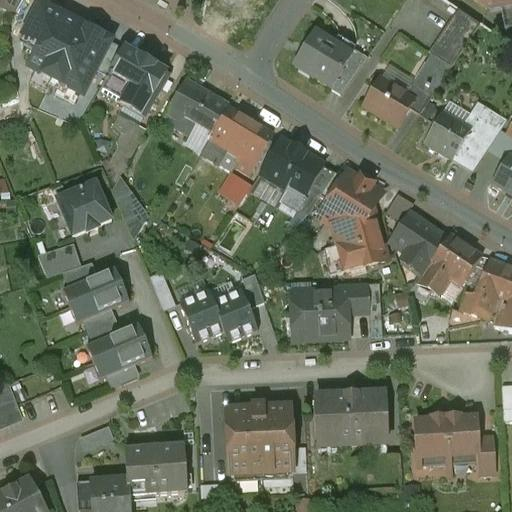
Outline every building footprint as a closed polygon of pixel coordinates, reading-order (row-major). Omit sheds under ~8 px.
[(23,0),(0,0),(0,9),(13,17),(15,15),(23,0)] [(43,5),(35,0),(23,0),(15,15),(23,20),(32,25),(43,5)] [(237,0),(260,10),(264,0),(237,0)] [(511,0),(474,0),(490,11),(511,6),(511,0)] [(432,9),(421,2),(413,13),(424,20),(432,9)] [(84,28),(43,4),(32,25),(29,30),(30,30),(52,43),(67,52),(68,53),(84,28)] [(457,13),(428,56),(430,57),(451,71),(480,28),(457,13)] [(23,20),(12,38),(23,44),(30,30),(29,30),(32,25),(23,20)] [(123,51),(84,28),(68,53),(67,52),(60,63),(70,70),(84,79),(100,89),(123,51)] [(339,51),(314,36),(307,48),(295,69),(330,90),(332,91),(343,73),(351,59),(339,51)] [(67,52),(52,43),(42,59),(36,58),(30,95),(31,94),(49,89),(60,63),(67,52)] [(367,61),(354,53),(355,50),(343,44),(339,51),(351,59),(343,73),(354,80),(367,61)] [(28,51),(19,50),(17,66),(26,67),(28,51)] [(168,78),(125,53),(110,79),(130,91),(121,106),(143,119),(168,78)] [(451,71),(430,57),(413,85),(434,97),(451,71)] [(49,89),(48,89),(58,94),(70,70),(60,63),(49,89)] [(24,74),(16,73),(14,83),(23,84),(24,74)] [(343,73),(332,91),(330,90),(330,92),(341,98),(354,80),(343,73)] [(405,98),(380,83),(363,110),(397,131),(409,112),(414,104),(405,98)] [(434,97),(413,85),(405,98),(414,104),(409,112),(419,118),(434,97)] [(227,111),(184,86),(163,123),(190,139),(193,133),(208,142),(227,111)] [(49,89),(31,94),(34,106),(52,100),(58,94),(48,89),(49,89)] [(507,124),(477,106),(464,128),(470,132),(469,133),(492,147),(507,124)] [(272,139),(229,112),(211,143),(210,142),(209,144),(227,154),(238,161),(254,170),(272,139)] [(464,128),(443,116),(424,147),(453,164),(454,162),(469,133),(470,132),(464,128)] [(469,133),(454,162),(473,174),(492,147),(469,133)] [(324,168),(281,143),(259,179),(287,196),(283,203),(298,212),(311,190),(324,168)] [(227,154),(209,144),(200,159),(218,169),(227,154)] [(511,160),(509,158),(491,188),(511,200),(511,160)] [(254,170),(238,161),(233,170),(248,179),(254,170)] [(252,190),(230,176),(218,195),(239,209),(246,197),(247,198),(252,190)] [(329,206),(319,221),(330,228),(375,216),(372,213),(382,197),(348,176),(329,206)] [(321,196),(319,200),(329,206),(344,182),(334,176),(321,196)] [(148,221),(120,182),(120,181),(112,194),(134,243),(148,221)] [(116,234),(97,190),(56,207),(75,252),(116,234)] [(311,190),(298,212),(293,221),(300,226),(307,218),(308,218),(319,200),(321,196),(311,190)] [(14,204),(6,205),(7,218),(15,218),(14,204)] [(375,216),(330,228),(336,251),(322,255),(324,265),(326,265),(330,279),(388,263),(375,216)] [(446,242),(408,217),(388,245),(406,257),(401,264),(421,279),(446,242)] [(449,239),(417,287),(412,284),(407,286),(410,298),(420,304),(426,292),(440,298),(450,283),(461,291),(481,261),(449,239)] [(490,264),(476,294),(470,291),(461,316),(462,316),(485,325),(486,325),(491,312),(499,315),(511,277),(511,270),(490,263),(490,264)] [(115,273),(62,295),(77,329),(129,307),(115,273)] [(161,277),(150,282),(155,293),(166,288),(161,277)] [(511,277),(499,315),(494,330),(511,336),(511,335),(511,277)] [(264,307),(254,278),(242,284),(245,292),(241,294),(249,313),(264,307)] [(175,310),(166,288),(155,293),(164,314),(175,310)] [(367,289),(337,290),(338,296),(346,296),(346,314),(368,313),(367,289)] [(213,306),(212,306),(224,336),(228,347),(258,335),(249,313),(241,294),(213,306)] [(208,295),(179,307),(196,348),(224,336),(212,306),(213,306),(208,295)] [(338,296),(291,299),(292,317),(300,317),(301,342),(348,340),(346,314),(346,296),(338,296)] [(485,325),(462,316),(459,324),(450,320),(450,321),(447,333),(485,325)] [(450,321),(441,318),(437,335),(447,333),(450,321)] [(138,329),(86,351),(100,384),(152,362),(138,329)] [(8,388),(0,391),(0,409),(15,404),(8,388)] [(345,399),(315,401),(318,450),(386,447),(384,397),(357,399),(356,398),(345,398),(345,399)] [(264,412),(264,409),(251,410),(252,413),(226,414),(229,478),(293,475),(290,411),(264,412)] [(443,421),(444,422),(438,422),(439,424),(432,425),(432,421),(430,422),(430,425),(415,426),(418,470),(447,468),(448,481),(450,480),(450,468),(477,466),(477,459),(478,458),(477,443),(476,422),(461,423),(461,420),(458,420),(459,423),(452,424),(452,421),(447,421),(443,421)] [(87,453),(115,443),(110,429),(82,439),(87,453)] [(492,442),(477,443),(478,458),(477,459),(477,466),(478,479),(494,478),(492,442)] [(184,449),(158,451),(158,446),(150,447),(150,451),(124,453),(126,482),(128,501),(129,501),(187,497),(184,449)] [(126,482),(91,485),(92,511),(129,511),(129,501),(128,501),(126,482)] [(44,511),(29,483),(0,498),(0,511),(44,511)] [(203,487),(204,498),(233,496),(232,485),(203,487)] [(92,511),(91,486),(76,487),(78,511),(92,511)]
